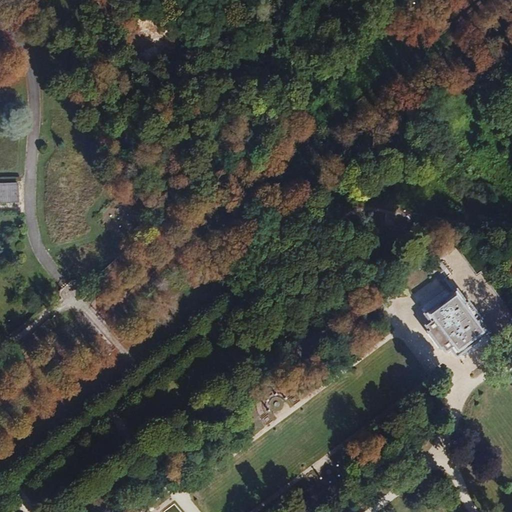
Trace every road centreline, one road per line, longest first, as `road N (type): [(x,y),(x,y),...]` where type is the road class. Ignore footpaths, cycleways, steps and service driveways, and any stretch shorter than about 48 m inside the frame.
road 1 (track): [(145,377),(38,249),(29,212),(32,75),(0,19)]
road 2 (residential): [(0,498),(236,302)]
